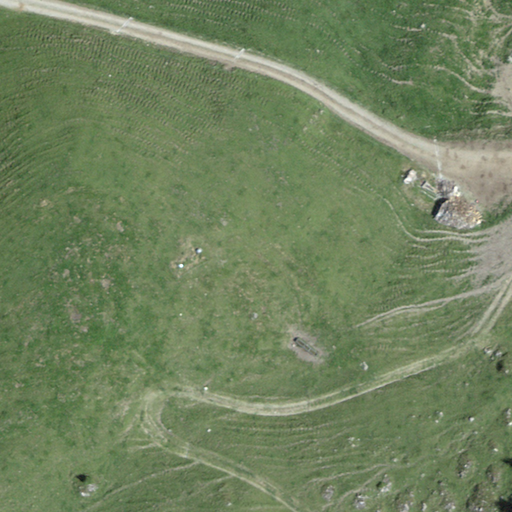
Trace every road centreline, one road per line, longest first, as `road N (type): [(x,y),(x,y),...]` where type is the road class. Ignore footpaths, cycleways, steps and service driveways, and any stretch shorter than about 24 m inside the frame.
road 1 (track): [(305,511),(251,477),(168,443),(143,420),(147,396),(168,385),(288,408),(511,329)]
road 2 (track): [(511,162),(436,156),(283,70),(19,0)]
